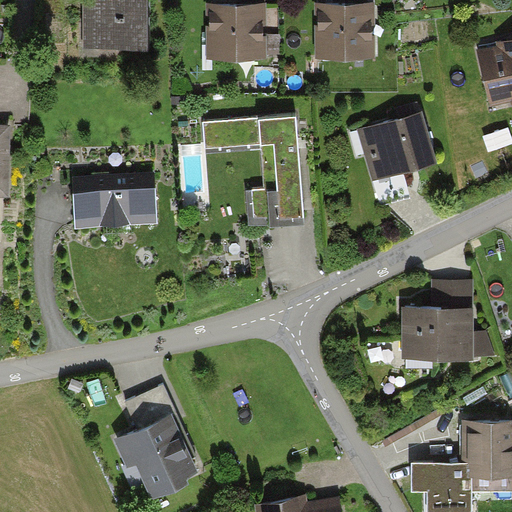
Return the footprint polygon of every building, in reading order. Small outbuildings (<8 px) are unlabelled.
[(148,0),(84,0),(86,44),(150,42),(148,0)] [(376,0),(328,0),(318,0),(318,52),(376,52),(376,0)] [(266,2),(210,1),(209,52),(266,53),(266,2)] [(511,39),(479,47),(495,111),(511,106),(511,39)] [(422,107),(361,124),(375,176),(436,159),(422,107)] [(296,111),(205,119),(207,152),(261,148),(264,186),(246,187),(249,223),(305,219),(296,111)] [(0,194),(7,194),(8,123),(0,122),(0,194)] [(155,181),(73,186),(76,225),(157,220),(155,181)] [(431,303),(405,303),(403,354),(494,356),(485,328),(473,328),(472,280),(433,281),(431,303)] [(136,427),(113,436),(126,467),(134,463),(147,494),(203,471),(166,382),(125,399),(136,427)] [(511,415),(466,414),(464,462),(464,472),(472,472),(471,486),(511,486),(511,415)] [(471,511),(472,511),(471,486),(472,472),(464,472),(464,462),(412,462),(411,490),(428,490),(427,511),(471,511)] [(308,491),(256,500),(257,511),(343,511),(341,497),(310,502),(308,491)]
